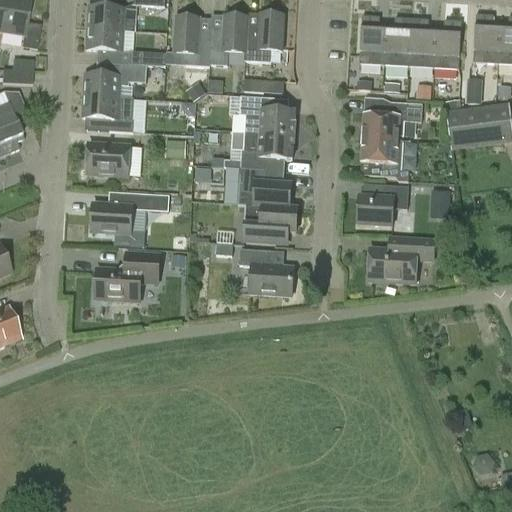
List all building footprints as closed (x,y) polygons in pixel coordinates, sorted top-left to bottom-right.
[(5,0),(0,33),(0,35),(23,39),(21,50),(35,53),(40,28),(26,26),(30,0),(5,0)] [(132,0),(132,8),(164,10),(164,0),(132,0)] [(88,10),(87,32),(123,34),(125,12),(88,10)] [(248,31),(245,57),(244,65),(270,66),(271,55),(282,55),(284,19),(260,18),(259,32),(248,31)] [(498,68),(501,29),(493,28),(493,20),(476,19),(473,67),(498,68)] [(210,37),(210,69),(227,70),(228,56),(245,57),(248,31),(248,21),(224,20),(223,34),(210,33),(210,37)] [(385,69),(387,30),(379,29),(380,21),(362,20),(359,68),(385,69)] [(501,29),(498,68),(511,68),(511,20),(509,21),(508,29),(501,29)] [(210,69),(210,37),(199,36),(200,22),(176,21),(174,57),(184,57),(183,69),(210,71),(210,69)] [(394,30),(387,30),(385,69),(409,70),(412,23),(395,22),(394,30)] [(429,24),(412,23),(409,70),(434,72),(436,33),(428,32),(429,24)] [(436,33),(434,72),(459,73),(462,25),(444,25),(444,33),(436,33)] [(123,34),(87,32),(85,53),(122,55),(123,34)] [(132,56),(131,68),(146,69),(165,70),(166,57),(141,56),(132,55),(132,56)] [(84,78),(83,99),(120,102),(120,90),(129,90),(129,86),(145,87),(146,69),(131,68),(118,68),(118,80),(96,79),(84,78)] [(3,72),(2,86),(32,88),(33,74),(3,72)] [(482,83),(467,82),(466,107),(481,108),(482,83)] [(243,96),(263,97),(264,84),(244,83),(243,96)] [(359,85),(358,94),(371,94),(371,86),(359,85)] [(0,108),(0,150),(3,159),(18,153),(15,145),(23,142),(12,116),(24,111),(18,96),(3,95),(7,105),(0,108)] [(120,102),(83,99),(82,121),(110,123),(109,135),(133,136),(135,102),(120,102)] [(244,136),(294,140),(296,116),(268,114),(268,102),(241,100),(239,119),(245,119),(244,136)] [(38,114),(39,107),(31,106),(30,114),(38,114)] [(362,141),(399,143),(399,140),(403,141),(404,125),(421,126),(421,108),(391,106),(390,119),(364,117),(362,141)] [(511,129),(509,108),(446,116),(451,155),(511,146),(511,129)] [(244,136),(242,154),(241,154),(241,165),(224,164),(224,171),(264,174),(265,162),(292,164),(294,140),(244,136)] [(399,143),(362,141),(361,166),(384,168),(384,181),(397,181),(397,185),(408,186),(409,175),(400,175),(402,144),(399,144),(399,143)] [(167,143),(167,159),(187,160),(188,144),(167,143)] [(88,148),(86,178),(127,180),(129,150),(88,148)] [(238,197),(238,208),(297,212),(289,211),(291,188),(263,186),(264,174),(224,171),(224,178),(240,179),(238,197)] [(393,213),(407,214),(409,191),(383,190),(382,201),(359,200),(357,229),(392,231),(393,213)] [(432,195),(433,219),(443,218),(441,194),(432,195)] [(141,198),(140,214),(168,216),(169,200),(141,198)] [(92,208),(91,236),(130,238),(132,210),(92,208)] [(244,245),(267,246),(268,235),(296,236),(297,212),(238,208),(238,209),(246,209),(244,245)] [(218,246),(236,247),(236,235),(219,234),(218,246)] [(418,264),(433,265),(434,244),(405,243),(404,255),(370,253),(369,285),(416,288),(418,264)] [(232,260),(232,248),(217,247),(216,259),(232,260)] [(0,279),(10,275),(0,251),(0,279)] [(292,300),(294,272),(266,270),(267,255),(241,253),(239,269),(251,270),(250,297),(292,300)] [(96,272),(94,303),(139,305),(141,286),(158,287),(159,259),(126,257),(125,269),(122,269),(119,272),(118,274),(96,272)] [(7,311),(0,314),(0,350),(3,349),(3,347),(19,340),(7,311)]
